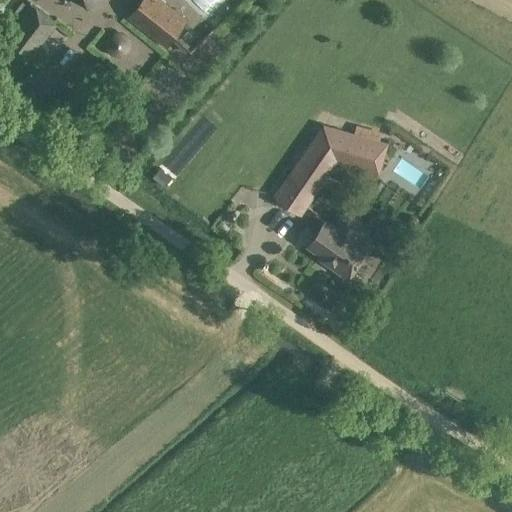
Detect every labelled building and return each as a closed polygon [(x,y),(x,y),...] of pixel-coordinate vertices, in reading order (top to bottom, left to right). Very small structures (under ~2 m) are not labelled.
[(82,0),(93,11),(106,0),(82,0)] [(187,20),(161,0),(140,0),(129,15),(167,45),(187,20)] [(54,23),(30,3),(0,39),(0,40),(6,45),(0,51),(0,66),(12,76),(54,23)] [(121,33),(117,32),(114,33),(112,34),(109,36),(107,38),(106,41),(105,45),(106,48),(107,51),(109,54),(112,55),(114,56),(117,57),(121,57),(124,55),(127,53),(129,50),(130,47),(130,44),(130,42),(129,39),(127,36),(124,34),(121,33)] [(388,142),(324,124),(318,135),(275,196),(300,213),(335,162),(359,169),(357,176),(377,180),(388,142)] [(160,168),(152,176),(164,186),(171,178),(160,168)] [(211,208),(194,197),(187,206),(205,218),(211,208)] [(367,230),(344,214),(334,229),(324,221),(308,245),(332,262),(330,265),(349,278),(367,251),(358,245),(367,230)]
